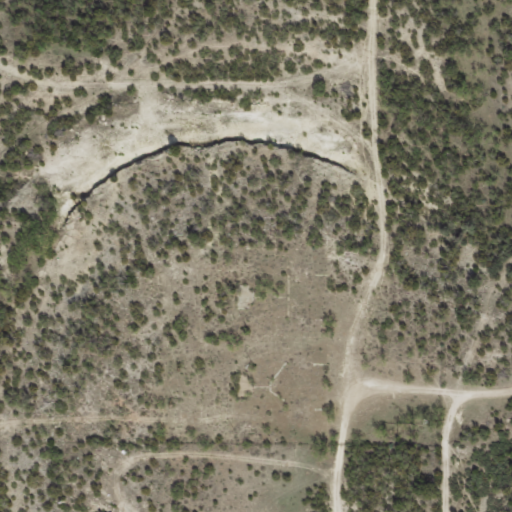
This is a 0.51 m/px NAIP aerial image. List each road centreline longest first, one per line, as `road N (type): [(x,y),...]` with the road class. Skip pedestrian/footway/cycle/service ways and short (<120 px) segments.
road 1 (residential): [(383,0),(374,511)]
road 2 (residential): [(0,37),(213,70),(384,35)]
